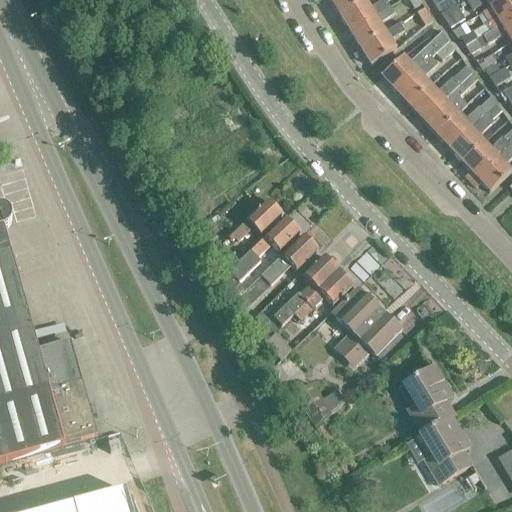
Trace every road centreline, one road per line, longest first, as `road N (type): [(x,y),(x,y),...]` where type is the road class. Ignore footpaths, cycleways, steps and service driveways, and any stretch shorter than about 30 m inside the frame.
road 1 (residential): [(511,363),(256,91),(200,0)]
road 2 (secondary): [(211,417),(87,164),(41,101)]
road 3 (secondary): [(41,101),(57,175),(166,437)]
road 4 (residential): [(511,257),(349,88),(293,0)]
